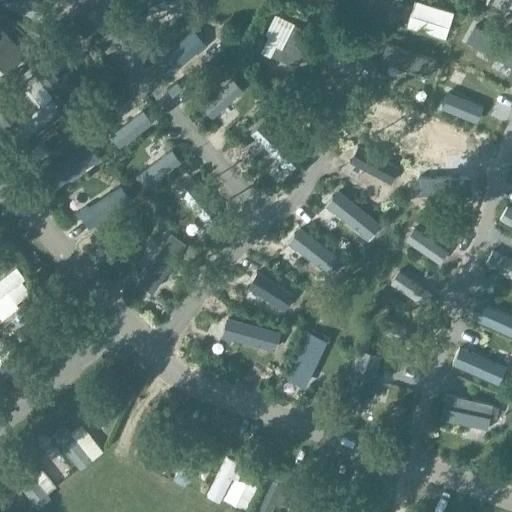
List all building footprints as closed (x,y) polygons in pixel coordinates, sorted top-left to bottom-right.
[(39,20),(45,6),(32,0),(4,0),(3,4),(39,20)] [(123,26),(158,9),(159,11),(170,6),(169,4),(166,0),(135,0),(116,9),(123,26)] [(415,1),(411,15),(448,26),(452,12),(415,1)] [(271,57),(298,70),(306,52),(298,48),(307,30),(295,24),(282,51),(275,48),(271,57)] [(511,47),(474,26),(466,41),(511,67),(511,47)] [(26,55),(0,29),(0,68),(6,75),(26,55)] [(167,77),(196,52),(197,54),(206,46),(205,44),(193,31),(155,63),(167,77)] [(427,76),(433,60),(387,45),(382,61),(427,76)] [(52,97),(60,107),(72,99),(80,92),(65,72),(57,78),(47,64),(35,73),(36,75),(52,97)] [(232,80),(202,107),(213,118),(242,91),(232,80)] [(442,109),(468,119),(474,104),(448,94),(442,109)] [(143,112),(111,136),(120,148),(152,124),(143,112)] [(264,120),(251,134),(288,171),(302,158),(264,120)] [(89,145),(58,166),(56,164),(46,171),(48,172),(57,187),(99,160),(89,145)] [(358,147),(350,162),(389,183),(398,168),(358,147)] [(171,151),(139,175),(148,187),(180,163),(171,151)] [(491,179),(497,158),(486,155),(480,176),(491,179)] [(192,179),(178,191),(213,231),(227,218),(192,179)] [(120,187),(89,208),(88,206),(78,213),(79,214),(89,229),(130,202),(120,187)] [(338,190),(326,205),(368,239),(380,225),(338,190)] [(511,209),(507,206),(499,220),(511,227),(511,209)] [(300,227),(288,242),(330,276),(342,262),(300,227)] [(113,254),(139,238),(132,228),(107,244),(113,254)] [(414,229),(406,241),(439,263),(447,251),(414,229)] [(171,234),(138,282),(152,292),(186,244),(171,234)] [(511,260),(493,250),(486,264),(511,279),(511,260)] [(22,282),(25,279),(16,267),(0,279),(0,317),(1,319),(17,306),(16,304),(30,293),(22,282)] [(399,271),(391,284),(424,306),(432,293),(399,271)] [(257,272),(248,286),(285,310),(294,296),(257,272)] [(494,305),(511,311),(511,307),(511,280),(503,278),(494,305)] [(511,316),(476,301),(468,317),(511,336),(511,316)] [(387,316),(378,328),(411,350),(420,338),(387,316)] [(227,318),(222,336),(275,351),(280,332),(227,318)] [(308,333),(287,379),(304,387),(326,341),(308,333)] [(0,334),(0,365),(10,380),(25,370),(0,334)] [(460,348),(453,364),(498,384),(505,368),(460,348)] [(356,350),(344,394),(369,401),(381,356),(356,350)] [(446,395),(441,419),(486,429),(492,405),(446,395)] [(511,431),(506,430),(501,452),(511,454),(511,431)] [(133,459),(148,466),(161,439),(145,432),(133,459)] [(77,467),(89,462),(80,441),(68,446),(77,467)] [(44,452),(54,466),(63,460),(53,446),(44,452)] [(169,480),(182,487),(198,455),(184,449),(169,480)] [(224,454),(203,494),(218,502),(239,462),(224,454)] [(8,466),(29,503),(48,492),(27,455),(8,466)] [(270,481),(255,511),(272,511),(284,487),(270,481)] [(234,482),(225,495),(243,506),(251,494),(234,482)] [(41,511),(42,511),(67,511),(82,504),(74,491),(41,511)]
